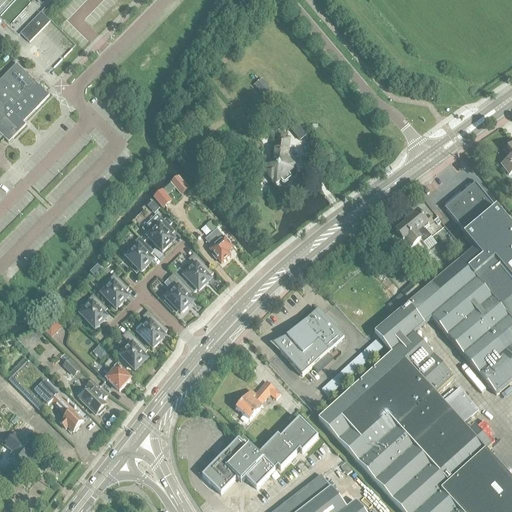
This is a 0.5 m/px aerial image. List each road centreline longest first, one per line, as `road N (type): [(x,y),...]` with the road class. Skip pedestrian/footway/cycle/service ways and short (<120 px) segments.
road 1 (secondary): [(201,351),(329,235),(511,97)]
road 2 (unknown): [(428,159),(288,0)]
road 3 (residential): [(167,0),(71,98)]
